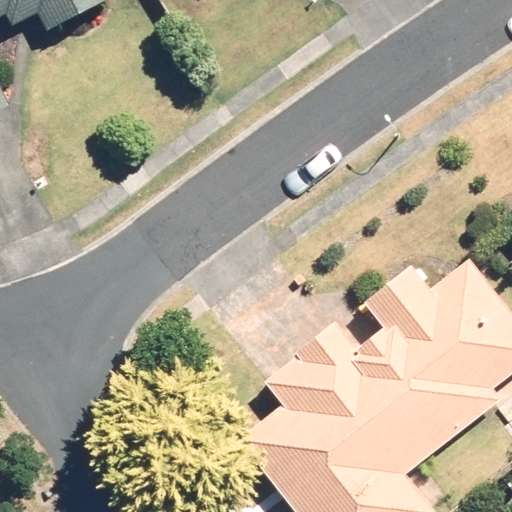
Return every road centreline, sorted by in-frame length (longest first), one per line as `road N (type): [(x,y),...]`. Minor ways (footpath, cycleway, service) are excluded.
road 1 (residential): [(511,10),(75,308)]
road 2 (residential): [(75,308),(73,388),(89,421),(90,511)]
